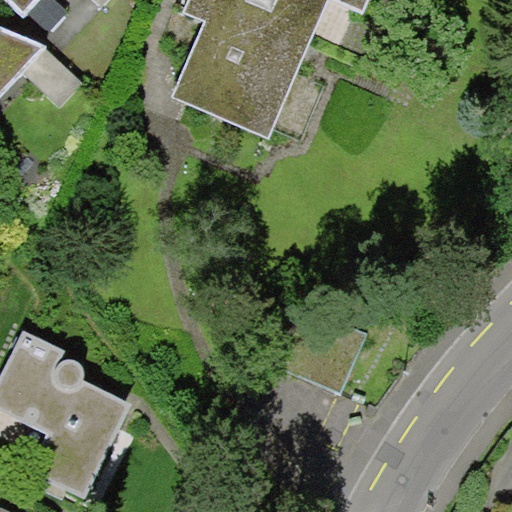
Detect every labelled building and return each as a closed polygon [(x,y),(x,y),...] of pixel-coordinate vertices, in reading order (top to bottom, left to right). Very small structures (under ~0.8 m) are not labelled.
[(94,0),(100,5),(104,0),(15,0),(27,10),(36,0),(94,0)] [(188,0),(179,20),(201,30),(164,110),(255,152),(321,10),(353,25),(364,0),(188,0)] [(59,103),(83,79),(43,44),(0,28),(0,96),(28,72),(59,103)] [(316,298),(280,379),(365,416),(401,336),(316,298)] [(62,360),(17,339),(0,378),(0,418),(46,440),(27,487),(76,511),(78,511),(121,416),(82,391),(77,375),(68,368),(58,370),(62,360)]
